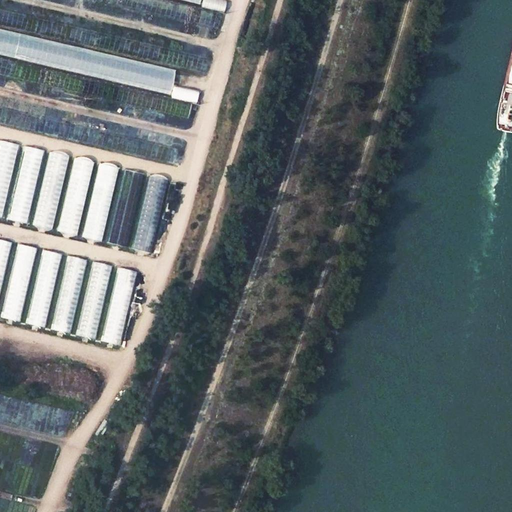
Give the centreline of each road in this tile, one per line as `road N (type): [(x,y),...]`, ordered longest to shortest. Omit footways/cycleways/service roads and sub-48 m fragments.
road 1 (track): [(337,0),(254,274),(160,511)]
road 2 (track): [(104,511),(173,331),(278,0)]
